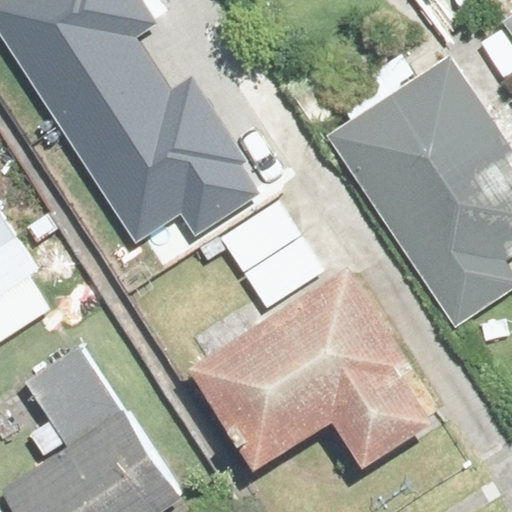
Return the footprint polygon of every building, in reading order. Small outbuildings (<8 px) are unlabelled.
[(511,152),(455,66),(422,88),(392,42),(324,87),(354,132),(338,143),(462,333),(511,300),(511,152)] [(329,275),(285,204),(227,241),(271,311),(329,275)] [(2,209),(0,210),(0,349),(66,307),(2,209)] [(452,421),(365,270),(201,365),(262,470),(344,423),(370,468),(452,421)] [(185,500),(89,355),(35,391),(75,451),(7,497),(17,511),(174,511),(172,509),(185,500)]
